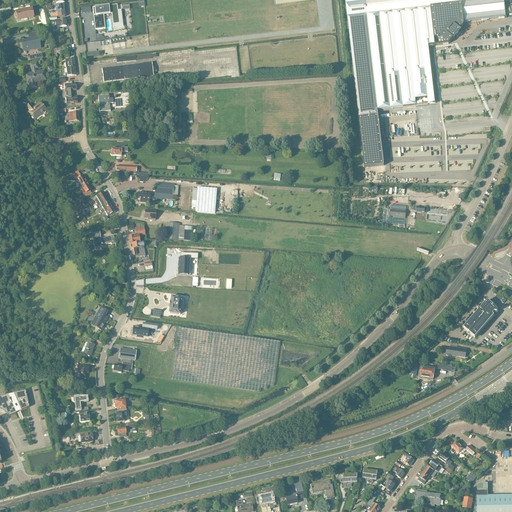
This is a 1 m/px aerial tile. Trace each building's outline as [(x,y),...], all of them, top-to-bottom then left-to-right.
[(345,0),(353,72),(359,118),(364,168),(384,166),(378,116),(377,110),(416,105),(415,99),(424,98),(427,97),(428,104),(435,103),(428,46),(429,46),(448,44),(453,39),(454,40),(457,35),(461,31),(460,30),(464,24),(464,22),(506,18),(503,0),(345,0)] [(38,9),(37,4),(25,7),(26,10),(16,13),(17,21),(33,18),(32,10),(38,9)] [(117,5),(92,8),(93,14),(95,14),(96,23),(94,23),(95,30),(105,29),(103,15),(111,14),(113,25),(119,24),(117,5)] [(66,27),(66,19),(59,20),(60,25),(58,25),(58,27),(60,27),(60,28),(66,27)] [(41,49),(37,33),(28,35),(28,39),(21,41),(24,52),(41,49)] [(74,60),(65,60),(66,69),(75,68),(74,60)] [(138,78),(139,81),(154,80),(153,76),(155,76),(155,73),(153,73),(152,63),(137,65),(127,66),(128,79),(138,78)] [(35,73),(34,69),(37,68),(36,64),(30,65),(31,70),(32,69),(33,73),(25,75),(27,84),(28,83),(29,89),(35,88),(34,83),(45,81),(43,71),(35,73)] [(128,79),(127,66),(102,69),(103,83),(128,79)] [(76,76),(75,68),(66,69),(67,78),(70,77),(76,76)] [(75,91),(75,84),(64,86),(65,92),(61,92),(62,96),(71,95),(71,91),(75,91)] [(109,96),(108,96),(98,97),(99,113),(110,112),(109,104),(114,104),(115,110),(130,108),(128,94),(122,95),(119,99),(120,101),(114,101),(114,99),(109,100),(109,96)] [(77,104),(76,97),(72,98),(71,95),(62,96),(62,99),(65,99),(66,105),(77,104)] [(46,111),(40,103),(33,108),(30,104),(26,107),(30,112),(28,113),(34,121),(46,111)] [(78,122),(78,113),(68,113),(69,123),(78,122)] [(111,155),(111,156),(121,156),(121,152),(127,152),(128,148),(121,148),(121,149),(112,149),(112,152),(111,152),(110,153),(110,155),(111,155)] [(136,169),(136,167),(116,166),(116,171),(124,171),(124,174),(136,174),(136,173),(138,174),(139,169),(136,169)] [(87,183),(85,179),(84,180),(82,176),(81,177),(79,174),(74,177),(73,176),(67,179),(67,180),(66,180),(67,182),(79,182),(81,186),(87,183)] [(91,194),(89,191),(90,190),(88,187),(89,186),(87,183),(81,186),(78,188),(83,195),(82,196),(81,195),(75,199),(78,204),(84,200),(83,198),(86,197),(91,194)] [(155,184),(154,194),(173,195),(174,185),(155,184)] [(217,190),(197,188),(195,212),(215,214),(217,190)] [(106,197),(104,192),(96,197),(97,199),(94,201),(96,203),(106,197)] [(150,193),(140,193),(140,194),(138,194),(137,199),(140,199),(140,203),(149,203),(149,200),(150,200),(150,193)] [(109,202),(106,197),(96,203),(98,207),(101,205),(101,206),(109,202)] [(113,208),(110,203),(102,207),(103,209),(100,211),(101,214),(105,212),(113,208)] [(115,212),(113,208),(105,212),(107,216),(115,212)] [(406,212),(390,210),(391,210),(387,209),(386,216),(405,218),(406,212)] [(145,210),(144,219),(148,219),(148,220),(155,221),(156,211),(145,210)] [(179,225),(167,224),(166,240),(192,242),(193,227),(179,226),(179,225)] [(129,238),(128,238),(130,245),(135,244),(134,244),(140,243),(139,236),(145,235),(144,227),(135,229),(136,237),(131,237),(131,236),(129,237),(129,238)] [(101,240),(100,236),(99,233),(93,234),(92,231),(87,233),(88,236),(87,236),(88,239),(92,238),(93,242),(101,240)] [(111,243),(111,245),(115,244),(113,236),(105,238),(105,239),(101,240),(93,242),(95,249),(102,247),(102,245),(106,244),(106,245),(111,243)] [(135,244),(130,245),(131,251),(136,250),(139,250),(144,249),(142,242),(142,243),(140,243),(134,244),(135,244)] [(136,250),(131,251),(132,257),(136,256),(137,258),(145,256),(144,249),(139,250),(136,250)] [(179,258),(178,275),(190,276),(191,259),(197,260),(198,254),(188,254),(188,259),(179,258)] [(169,308),(169,314),(179,315),(180,309),(183,310),(184,300),(182,299),(171,297),(170,303),(169,308)] [(497,311),(497,310),(497,309),(496,309),(495,309),(494,309),(492,307),(493,306),(487,301),(463,328),(475,338),(494,316),(493,315),(495,312),(496,312),(497,311)] [(97,315),(91,325),(96,328),(101,331),(104,327),(102,326),(105,322),(107,318),(105,316),(107,312),(101,308),(97,315)] [(151,310),(150,317),(160,319),(161,312),(151,310)] [(133,328),(132,336),(147,338),(148,331),(156,332),(157,326),(142,324),(141,329),(133,328)] [(178,328),(171,380),(260,392),(260,388),(267,389),(267,385),(273,386),(280,342),(178,328)] [(94,345),(92,345),(94,341),(87,339),(86,342),(87,343),(83,354),(90,357),(94,345)] [(446,355),(465,358),(466,350),(447,347),(446,355)] [(120,349),(119,359),(133,361),(135,361),(136,351),(120,349)] [(88,366),(77,366),(77,373),(80,373),(80,378),(86,378),(86,373),(88,373),(88,366)] [(435,369),(423,367),(422,372),(421,372),(420,378),(433,380),(435,369)] [(14,393),(13,393),(14,394),(21,410),(21,411),(27,408),(29,408),(25,390),(25,391),(15,393),(14,394),(14,393)] [(8,394),(0,396),(0,408),(2,410),(6,413),(9,416),(17,413),(16,412),(21,410),(14,394),(9,395),(8,394)] [(88,411),(88,408),(81,408),(80,403),(88,402),(88,397),(80,397),(74,397),(75,410),(72,410),(73,412),(71,412),(88,411)] [(115,408),(117,408),(117,410),(118,410),(126,410),(125,403),(125,400),(121,400),(114,401),(114,405),(114,406),(114,407),(115,408)] [(126,417),(126,410),(118,410),(119,413),(115,414),(116,423),(123,422),(123,417),(126,417)] [(90,422),(89,415),(88,415),(88,411),(71,412),(71,413),(72,413),(75,412),(75,416),(79,416),(80,423),(90,422)] [(128,430),(128,427),(125,428),(117,428),(117,435),(120,435),(121,438),(126,437),(125,430),(128,430)] [(92,442),(91,434),(80,436),(81,443),(92,442)] [(465,451),(457,443),(451,448),(453,450),(451,452),(453,454),(455,452),(458,454),(461,451),(463,454),(465,451)] [(476,452),(468,447),(466,451),(473,456),(476,452)] [(448,460),(449,458),(442,454),(439,459),(445,464),(445,463),(447,465),(448,465),(449,466),(445,473),(450,476),(455,468),(450,465),(452,463),(450,461),(448,460)] [(414,461),(408,456),(406,459),(407,460),(405,464),(410,467),(414,461)] [(439,465),(433,460),(430,465),(431,466),(430,468),(433,471),(434,471),(437,473),(438,473),(442,468),(439,465)] [(436,473),(427,467),(419,478),(420,478),(418,481),(423,485),(430,476),(433,478),(436,473)] [(399,470),(397,469),(395,472),(397,474),(395,476),(401,479),(404,474),(399,470)] [(376,481),(376,478),(378,478),(379,478),(379,472),(363,470),(362,479),(367,479),(367,481),(367,480),(367,481),(372,482),(372,480),(376,481)] [(357,483),(357,474),(337,475),(337,481),(338,481),(343,481),(343,483),(347,483),(347,485),(352,484),(352,483),(357,483)] [(396,483),(389,478),(388,481),(390,482),(385,488),(381,485),(379,488),(383,491),(385,488),(390,492),(395,485),(394,485),(396,483)] [(300,480),(290,482),(292,490),(302,489),(300,480)] [(326,499),(334,497),(331,485),(330,485),(329,481),(310,485),(312,493),(325,491),(326,499)] [(511,511),(511,495),(488,496),(488,484),(479,484),(477,488),(477,511),(511,511)] [(378,489),(376,492),(382,497),(385,494),(378,489)] [(416,493),(415,500),(421,501),(422,499),(427,500),(427,507),(434,508),(435,505),(436,505),(436,506),(440,507),(441,500),(440,500),(440,496),(441,496),(436,495),(427,494),(427,492),(417,491),(417,493),(416,493)] [(304,499),(303,492),(291,495),(291,498),(285,499),(286,506),(297,504),(296,500),(304,499)] [(259,497),(256,498),(257,503),(260,503),(260,505),(269,503),(270,508),(269,508),(269,509),(274,508),(274,506),(276,506),(275,501),(274,496),(271,496),(271,495),(259,497)] [(463,498),(461,507),(470,509),(471,499),(463,498)] [(377,511),(381,508),(375,504),(373,506),(369,502),(367,504),(377,511)]
